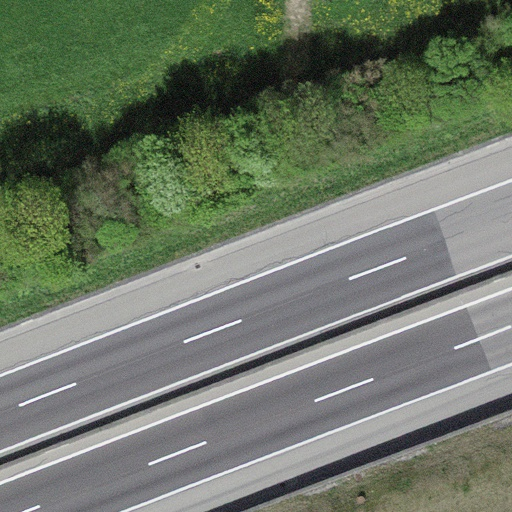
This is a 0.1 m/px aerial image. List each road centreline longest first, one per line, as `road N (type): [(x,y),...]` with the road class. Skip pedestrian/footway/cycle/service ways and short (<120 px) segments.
road 1 (motorway): [(511,218),(0,413)]
road 2 (motorway): [(24,511),(511,326)]
